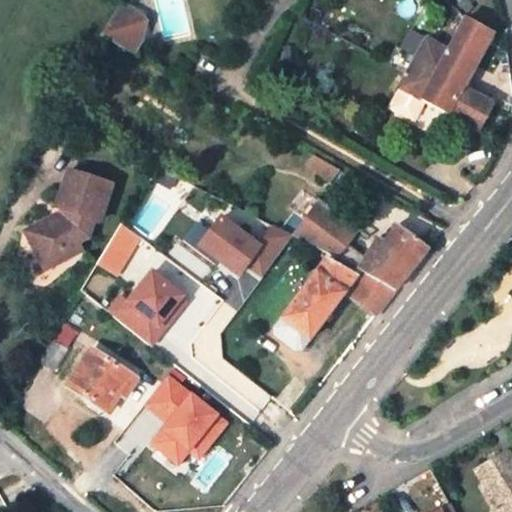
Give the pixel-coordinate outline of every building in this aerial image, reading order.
[(120,2),(99,34),(132,54),(140,41),(136,39),(124,33),(119,23),(128,9),(129,8),(120,2)] [(147,21),(128,9),(119,23),(124,33),(136,39),(147,21)] [(476,132),(490,106),(460,90),(486,42),(490,35),(464,20),(452,41),(446,52),(428,41),(425,40),(397,89),(384,110),(402,120),(413,98),(476,132)] [(452,41),(434,30),(428,41),(446,52),(452,41)] [(335,172),(310,157),(304,167),(330,182),(335,172)] [(86,234),(91,219),(98,220),(110,187),(66,173),(54,206),(59,209),(57,216),(35,228),(29,244),(38,260),(54,264),(79,250),(75,241),(86,234)] [(424,249),(394,226),(382,245),(375,240),(365,256),(348,246),(361,225),(329,207),(317,227),(309,222),(298,241),(357,270),(358,271),(369,278),(351,301),(371,316),(390,291),(424,249)] [(220,218),(198,247),(238,277),(246,266),(262,278),(292,238),(273,228),(258,247),(220,218)] [(119,225),(99,267),(121,277),(141,235),(119,225)] [(23,234),(29,244),(35,228),(23,234)] [(38,260),(44,270),(54,264),(38,260)] [(297,354),(307,342),(342,294),(351,301),(369,278),(358,271),(355,277),(326,261),(279,322),(271,333),(282,342),(297,354)] [(121,298),(107,315),(154,351),(191,304),(151,273),(128,303),(121,298)] [(52,341),(63,348),(67,342),(55,335),(52,341)] [(49,372),(63,348),(52,341),(38,364),(49,372)] [(66,387),(105,412),(118,393),(122,396),(132,381),(89,351),(88,354),(81,350),(68,370),(74,376),(66,387)] [(144,407),(167,424),(151,446),(181,468),(190,455),(201,462),(232,421),(169,374),(144,407)] [(511,511),(511,467),(504,453),(485,464),(493,478),(481,486),(477,488),(489,508),(488,511),(511,511)] [(485,464),(472,471),(481,486),(493,478),(485,464)]
